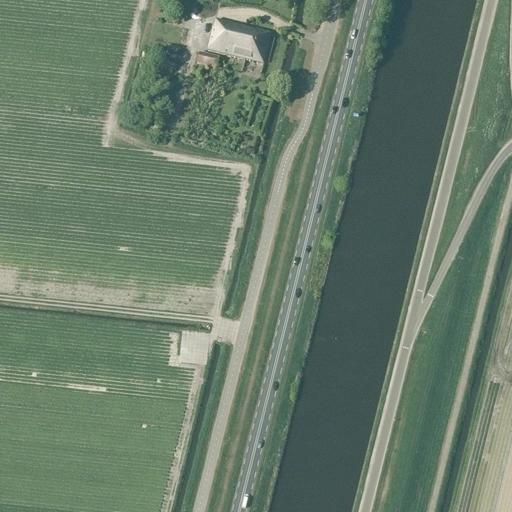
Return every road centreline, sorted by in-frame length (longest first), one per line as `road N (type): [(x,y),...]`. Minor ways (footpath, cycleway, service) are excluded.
road 1 (unclassified): [(198,511),(279,185),(303,129),(336,0)]
road 2 (primary): [(239,511),(365,0)]
road 3 (unclassified): [(409,337),(492,0)]
road 4 (track): [(430,511),(511,190)]
road 5 (track): [(243,330),(0,298)]
road 6 (unclassified): [(409,337),(484,185),(511,148)]
road 7 (unclassified): [(366,511),(409,337)]
